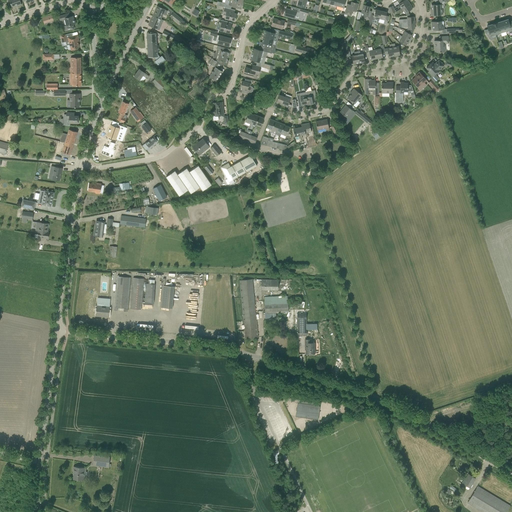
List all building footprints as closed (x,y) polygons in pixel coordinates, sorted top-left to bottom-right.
[(242,3),(232,0),(229,0),(228,5),(231,6),(241,9),(242,3)] [(307,1),(302,0),(298,0),(297,6),(305,8),(307,1)] [(400,6),(399,7),(398,6),(394,9),(395,12),(399,11),(409,4),(407,1),(406,0),(404,0),(398,4),(400,6)] [(356,12),(357,8),(358,3),(351,1),(350,5),(347,4),(346,7),(345,12),(344,14),(351,16),(352,11),(356,12)] [(409,4),(399,11),(400,13),(403,11),(407,16),(410,16),(408,12),(412,9),(411,7),(409,4)] [(430,12),(431,16),(436,15),(441,15),(443,15),(442,8),(441,9),(440,5),(435,5),(435,4),(431,4),(431,8),(432,8),(432,11),(430,12)] [(363,18),(369,20),(370,15),(372,11),(369,10),(370,6),(363,5),(361,13),(364,14),(363,18)] [(165,15),(167,12),(167,11),(165,10),(165,9),(161,8),(157,6),(152,16),(161,19),(163,14),(165,15)] [(225,18),(229,20),(234,21),(236,14),(233,13),(234,10),(225,8),(223,13),(226,13),(225,18)] [(285,9),(283,16),(298,20),(300,13),(298,12),(285,9)] [(381,11),(378,22),(383,23),(382,24),(386,25),(387,22),(384,22),(387,12),(381,11)] [(186,23),(173,12),(169,16),(178,23),(179,22),(183,25),(186,23)] [(51,14),(42,18),(44,23),(50,21),(49,20),(52,19),(51,14)] [(74,29),(73,25),(76,24),(74,19),(73,19),(73,16),(70,17),(69,14),(59,16),(60,21),(65,20),(66,25),(64,26),(65,31),(74,29)] [(161,19),(152,16),(148,26),(159,30),(162,24),(159,23),(161,19)] [(272,26),(280,28),(282,29),(284,22),(282,21),(274,19),(272,26)] [(502,21),(506,32),(511,29),(511,26),(510,27),(507,19),(502,21)] [(221,25),(219,31),(229,33),(232,23),(227,22),(219,20),(218,24),(221,25)] [(431,22),(431,27),(432,27),(433,30),(438,30),(444,30),(443,21),(436,22),(431,22)] [(506,32),(502,21),(497,23),(500,34),(506,32)] [(500,34),(497,23),(492,24),(495,35),(500,34)] [(495,35),(492,24),(486,26),(489,34),(486,34),(489,39),(491,38),(491,37),(495,35)] [(279,36),(290,39),(291,34),(279,30),(275,30),(274,33),(279,35),(279,36)] [(162,35),(170,39),(178,42),(179,39),(172,35),(164,31),(162,35)] [(265,31),(264,37),(273,39),(274,33),(265,31)] [(405,31),(402,37),(410,41),(412,38),(411,37),(412,35),(405,31)] [(146,33),(147,48),(157,49),(156,33),(146,33)] [(77,40),(78,39),(77,35),(66,38),(65,35),(61,36),(62,42),(68,41),(71,50),(75,49),(75,47),(79,47),(77,40)] [(217,43),(224,45),(229,46),(231,39),(219,35),(217,43)] [(410,41),(402,37),(399,35),(397,40),(399,41),(399,42),(406,46),(407,44),(408,45),(410,41)] [(434,46),(435,53),(439,52),(445,52),(445,43),(448,43),(448,36),(444,37),(439,37),(439,40),(434,41),(435,41),(435,46),(434,46)] [(265,44),(264,47),(272,50),(272,49),(274,50),(277,40),(273,39),(264,37),(262,43),(265,44)] [(341,43),(345,53),(349,52),(345,41),(341,43)] [(394,56),(392,44),(389,45),(390,48),(384,49),(385,55),(388,54),(388,58),(394,56)] [(365,48),(365,51),(366,53),(368,52),(369,52),(370,60),(376,59),(375,50),(372,50),(372,47),(368,48),(367,45),(364,45),(365,48)] [(274,50),(272,49),(272,50),(264,47),(258,46),(257,49),(253,48),(251,54),(260,57),(262,51),(271,53),(274,53),(274,50)] [(308,54),(309,50),(296,46),(295,51),(308,54)] [(215,54),(218,55),(228,57),(228,55),(230,55),(230,52),(225,51),(226,48),(220,47),(219,50),(217,49),(216,54),(215,54)] [(157,49),(147,48),(148,57),(157,57),(157,49)] [(359,51),(356,52),(357,53),(359,63),(365,62),(363,54),(360,54),(359,51)] [(228,57),(218,55),(215,54),(216,54),(214,53),(212,59),(217,62),(221,64),(227,66),(228,60),(227,60),(228,57)] [(260,57),(251,54),(250,60),(259,63),(260,57)] [(70,73),(70,74),(80,73),(80,57),(71,58),(71,67),(69,67),(69,73),(70,73)] [(208,63),(214,66),(217,62),(212,59),(211,58),(208,63)] [(142,75),(147,67),(138,60),(133,69),(142,75)] [(430,78),(432,80),(434,83),(439,79),(435,75),(440,70),(439,70),(444,66),(439,60),(434,64),(432,62),(426,68),(429,71),(427,72),(432,77),(430,78)] [(243,75),(253,78),(254,73),(259,75),(261,67),(252,65),(251,69),(245,67),(243,75)] [(209,77),(216,81),(222,72),(215,67),(209,77)] [(142,75),(133,69),(128,75),(137,81),(142,75)] [(417,76),(412,81),(418,88),(426,80),(419,72),(416,75),(417,76)] [(80,73),(70,74),(70,85),(71,85),(71,86),(81,85),(80,73)] [(137,81),(128,75),(123,83),(132,89),(137,81)] [(152,82),(161,89),(165,84),(157,77),(152,82)] [(242,91),(249,93),(249,92),(250,93),(252,92),(253,89),(252,87),(248,86),(250,80),(245,79),(244,82),(241,81),(240,87),(242,88),(242,91)] [(364,91),(375,91),(375,95),(378,95),(378,83),(375,83),(375,80),(368,80),(368,79),(364,79),(364,91)] [(432,80),(428,83),(436,92),(439,89),(434,83),(432,80)] [(395,102),(402,102),(402,97),(399,97),(399,93),(403,93),(403,92),(407,92),(408,88),(408,83),(404,83),(404,82),(400,82),(400,86),(396,86),(395,91),(395,102)] [(381,93),(392,93),(393,83),(388,83),(388,84),(381,83),(381,93)] [(133,102),(135,105),(148,96),(146,93),(143,89),(135,95),(138,98),(133,102)] [(349,94),(350,94),(347,98),(354,104),(357,101),(358,102),(362,97),(361,96),(361,95),(354,89),(349,94)] [(316,100),(314,91),(311,92),(311,91),(305,92),(307,104),(307,105),(314,104),(313,100),(316,100)] [(307,104),(305,92),(299,93),(296,94),(298,102),(301,102),(301,105),(307,104)] [(80,93),(69,93),(69,100),(70,100),(70,107),(79,107),(79,101),(80,101),(80,93)] [(181,106),(189,98),(184,93),(182,96),(179,94),(174,100),(181,106)] [(276,102),(282,105),(284,97),(279,95),(276,102)] [(142,104),(145,108),(153,102),(150,98),(148,96),(135,105),(137,108),(142,104)] [(284,97),(282,105),(287,107),(290,99),(284,97)] [(169,110),(174,115),(181,106),(174,100),(168,106),(171,108),(169,110)] [(125,119),(122,118),(124,114),(128,104),(122,102),(118,112),(120,113),(118,120),(124,123),(125,119)] [(213,103),(213,108),(214,108),(215,116),(223,115),(222,102),(213,103)] [(144,117),(146,120),(159,111),(157,108),(155,104),(146,110),(149,114),(144,117)] [(340,112),(347,118),(353,111),(345,105),(340,112)] [(130,111),(137,122),(142,118),(135,108),(130,111)] [(356,109),(354,113),(361,118),(368,124),(371,121),(363,115),(356,109)] [(153,120),(156,123),(164,117),(161,114),(159,111),(146,120),(148,124),(153,120)] [(250,123),(253,115),(254,113),(251,112),(251,114),(248,113),(245,122),(250,124),(250,123)] [(250,123),(253,124),(252,126),(254,127),(255,125),(258,116),(256,115),(257,113),(254,112),(254,113),(253,115),(250,123)] [(60,125),(61,125),(70,126),(70,125),(69,125),(69,123),(78,123),(78,116),(74,116),(74,113),(66,113),(66,115),(63,115),(63,119),(60,119),(59,121),(59,122),(60,124),(60,125)] [(264,118),(258,116),(255,125),(260,127),(264,118)] [(270,132),(271,130),(275,121),(270,119),(266,128),(269,129),(268,131),(270,132)] [(315,122),(316,127),(317,130),(329,128),(327,119),(315,122)] [(271,130),(276,131),(280,123),(275,121),(271,130)] [(146,123),(141,126),(146,133),(151,129),(146,123)] [(276,131),(281,133),(284,125),(285,124),(280,123),(276,131)] [(298,128),(300,139),(302,138),(301,135),(305,135),(306,138),(306,141),(307,140),(304,124),(301,125),(302,127),(298,128)] [(336,137),(338,140),(342,138),(340,135),(335,124),(330,127),(336,137)] [(124,134),(126,128),(117,125),(116,127),(111,126),(107,136),(118,140),(120,132),(124,134)] [(281,133),(281,134),(286,136),(289,127),(284,125),(281,133)] [(298,139),(300,139),(298,128),(295,128),(294,126),(292,126),(294,137),(298,136),(298,139)] [(238,137),(244,140),(246,133),(249,127),(248,127),(246,129),(244,133),(242,132),(242,130),(241,130),(240,129),(239,130),(238,133),(239,133),(238,137)] [(77,132),(69,129),(67,135),(62,133),(60,139),(65,141),(61,152),(62,152),(61,155),(67,157),(68,154),(70,155),(77,132)] [(251,135),(249,142),(254,144),(257,138),(251,135)] [(154,139),(145,145),(149,150),(158,143),(154,139)] [(196,144),(196,143),(191,146),(195,150),(199,156),(202,154),(209,147),(202,139),(196,144)] [(292,143),(286,147),(289,150),(294,146),(296,145),(294,141),(292,143)] [(0,152),(6,154),(8,144),(0,142),(0,152)] [(103,146),(99,156),(111,160),(114,153),(111,152),(115,143),(110,142),(108,147),(103,146)] [(221,152),(214,145),(210,148),(217,156),(221,152)] [(229,182),(253,168),(257,166),(250,155),(230,167),(228,163),(221,167),(223,172),(229,182)] [(52,179),(59,181),(62,168),(52,166),(51,175),(53,175),(52,179)] [(166,177),(169,181),(179,196),(188,190),(190,193),(200,187),(202,191),(211,185),(201,170),(198,166),(189,172),(186,168),(177,175),(175,171),(166,177)] [(95,193),(99,194),(100,193),(103,194),(104,186),(101,185),(101,184),(97,183),(96,184),(89,183),(88,191),(95,192),(95,193)] [(153,189),(159,201),(167,197),(160,184),(153,189)] [(51,206),(53,193),(45,191),(40,190),(37,203),(42,204),(42,205),(51,206)] [(33,209),(35,202),(23,200),(21,207),(33,209)] [(146,207),(145,213),(157,215),(158,208),(146,207)] [(121,215),(119,224),(145,227),(146,219),(121,215)] [(97,236),(97,237),(98,237),(99,237),(102,237),(103,233),(106,233),(107,226),(112,227),(113,219),(107,218),(107,225),(104,224),(104,222),(96,221),(95,229),(96,229),(96,232),(94,232),(93,236),(97,236)] [(38,233),(38,238),(48,239),(48,232),(47,232),(48,228),(48,227),(49,225),(48,224),(37,222),(33,222),(32,228),(35,228),(35,232),(38,233)] [(114,310),(117,311),(118,308),(124,308),(124,311),(127,311),(130,278),(117,277),(114,310)] [(130,309),(141,310),(141,305),(143,279),(133,278),(130,309)] [(239,281),(244,334),(245,339),(258,337),(257,332),(252,280),(239,281)] [(261,290),(277,291),(277,280),(261,280),(261,290)] [(144,304),(153,305),(154,284),(146,284),(144,304)] [(160,307),(172,309),(174,287),(162,286),(160,307)] [(264,297),(265,313),(288,312),(288,304),(287,304),(287,296),(264,297)] [(97,302),(96,316),(101,316),(103,316),(108,317),(108,312),(109,303),(97,302)] [(306,336),(306,324),(306,313),(297,314),(297,325),(298,336),(306,336)] [(306,343),(305,343),(305,348),(306,348),(306,354),(310,354),(310,355),(313,354),(315,354),(314,344),(314,342),(310,342),(310,339),(306,340),(306,343)] [(319,406),(319,404),(299,401),(298,403),(297,403),(295,417),(318,420),(320,406),(319,406)] [(93,465),(109,467),(110,457),(94,455),(93,465)] [(73,479),(83,480),(84,468),(73,466),(73,471),(74,471),(73,479)] [(462,483),(466,485),(464,488),(467,489),(469,489),(470,487),(473,483),(475,478),(468,474),(465,480),(464,479),(462,483)] [(449,488),(459,495),(461,493),(451,485),(449,488)] [(467,503),(482,511),(505,511),(510,506),(477,486),(467,503)]
